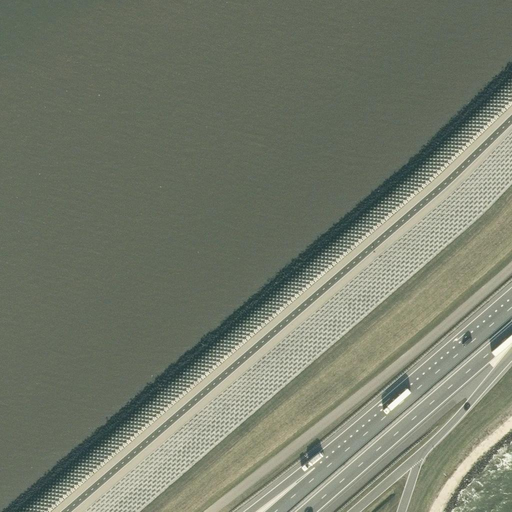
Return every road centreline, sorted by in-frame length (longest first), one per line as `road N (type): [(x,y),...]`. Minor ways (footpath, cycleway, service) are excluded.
road 1 (motorway): [(307,511),(511,334)]
road 2 (motorway): [(511,308),(329,465)]
road 3 (motorway): [(427,449),(498,370),(511,340)]
